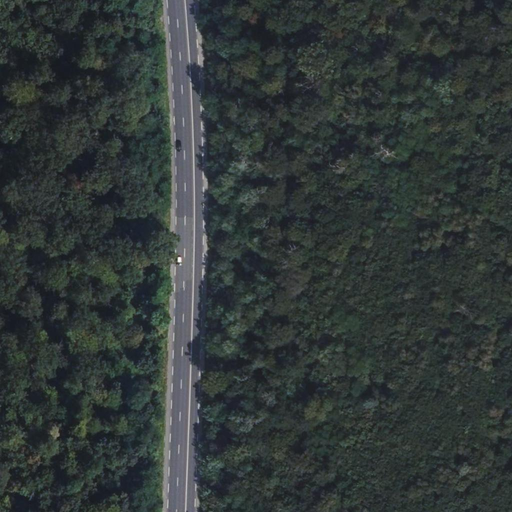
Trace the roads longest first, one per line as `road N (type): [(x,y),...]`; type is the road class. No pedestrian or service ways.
road 1 (primary): [(180,511),(191,139),(183,0)]
road 2 (track): [(511,225),(222,54)]
road 3 (track): [(347,511),(511,468)]
